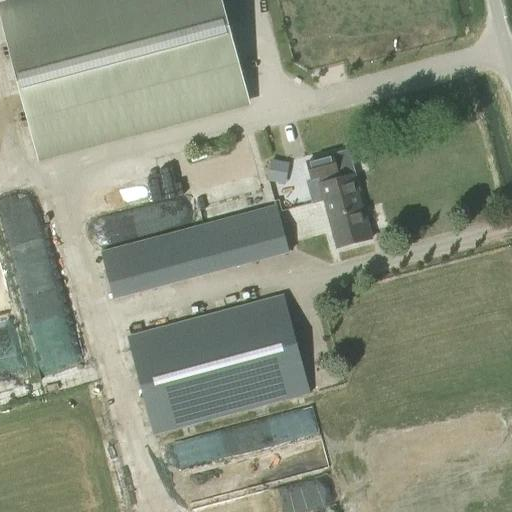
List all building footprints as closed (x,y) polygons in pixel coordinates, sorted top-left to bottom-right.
[(29,0),(0,8),(0,14),(39,158),(248,102),(220,0),(29,0)] [(339,173),(334,154),(306,161),(311,180),(339,173)] [(128,207),(156,197),(151,184),(164,179),(156,157),(115,172),(128,207)] [(272,161),(269,180),(282,183),(286,164),(272,161)] [(320,182),(338,248),(372,239),(367,221),(365,221),(357,191),(360,191),(355,173),(320,182)] [(102,253),(115,300),(289,253),(277,206),(102,253)] [(57,332),(72,329),(49,219),(7,228),(28,329),(55,323),(57,332)] [(129,337),(155,436),(310,394),(284,296),(129,337)] [(24,341),(0,346),(0,368),(29,363),(24,341)] [(288,409),(289,434),(318,432),(317,407),(288,409)]
